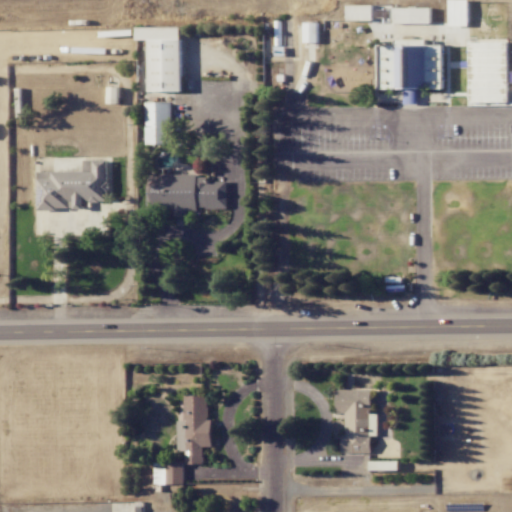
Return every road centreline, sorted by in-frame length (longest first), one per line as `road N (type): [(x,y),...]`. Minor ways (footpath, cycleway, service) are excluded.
road 1 (tertiary): [(511,323),(0,332)]
road 2 (residential): [(277,511),(277,325)]
